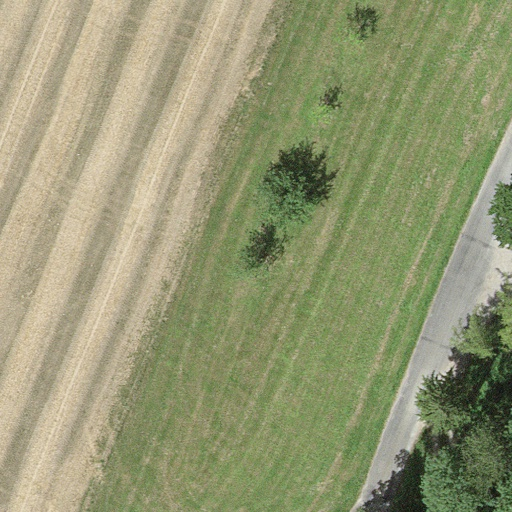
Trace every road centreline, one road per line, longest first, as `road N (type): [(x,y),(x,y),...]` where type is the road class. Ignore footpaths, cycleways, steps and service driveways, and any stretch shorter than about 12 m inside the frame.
road 1 (unclassified): [(511,160),(367,511)]
road 2 (track): [(465,511),(422,373)]
